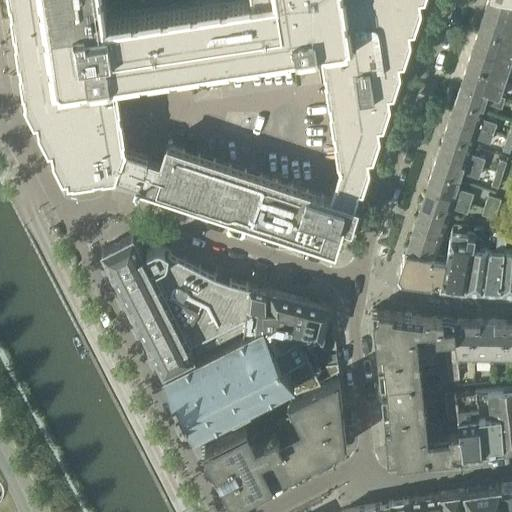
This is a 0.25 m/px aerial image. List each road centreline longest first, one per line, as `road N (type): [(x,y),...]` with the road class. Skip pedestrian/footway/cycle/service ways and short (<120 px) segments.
road 1 (unclassified): [(219,511),(67,220)]
road 2 (residential): [(67,220),(106,202),(352,284)]
road 3 (residential): [(447,0),(352,284)]
road 4 (residential): [(352,284),(365,479)]
road 5 (residential): [(511,301),(352,284)]
road 6 (unclassified): [(67,220),(0,82)]
road 7 (residential): [(365,479),(511,467)]
